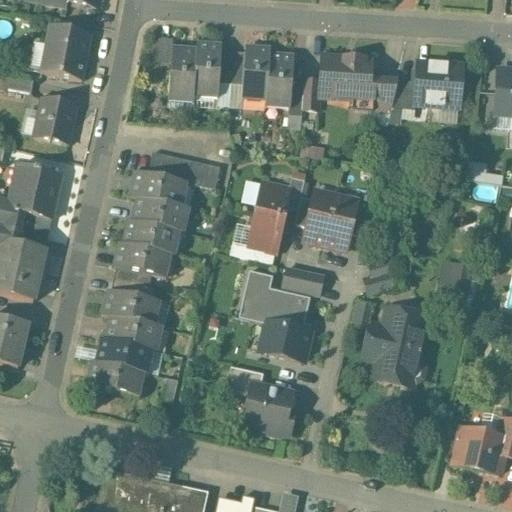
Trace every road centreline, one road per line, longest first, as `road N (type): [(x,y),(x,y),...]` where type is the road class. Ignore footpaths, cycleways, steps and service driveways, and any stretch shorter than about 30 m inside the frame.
road 1 (residential): [(44,422),(135,7)]
road 2 (residential): [(444,511),(44,422)]
road 3 (residential): [(135,7),(511,34)]
